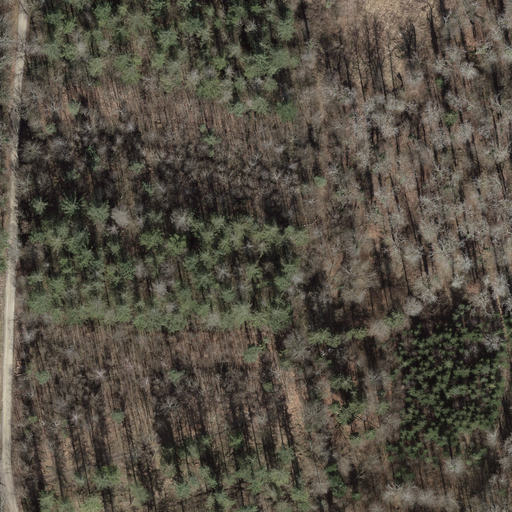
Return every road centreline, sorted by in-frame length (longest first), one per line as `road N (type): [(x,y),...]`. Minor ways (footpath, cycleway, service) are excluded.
road 1 (track): [(322,0),(319,239),(245,405),(0,483)]
road 2 (track): [(22,0),(11,511)]
road 3 (track): [(511,102),(496,304),(507,349),(502,453),(511,502)]
